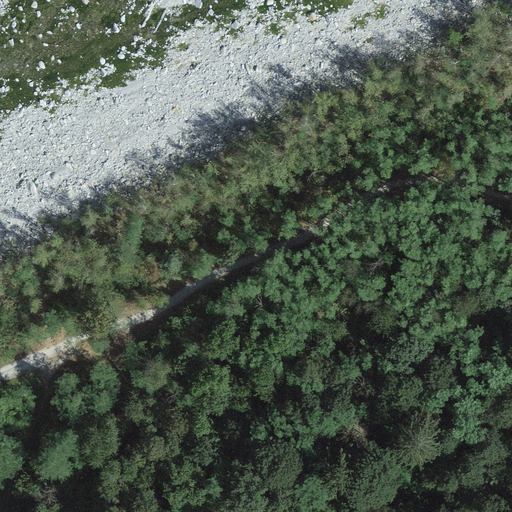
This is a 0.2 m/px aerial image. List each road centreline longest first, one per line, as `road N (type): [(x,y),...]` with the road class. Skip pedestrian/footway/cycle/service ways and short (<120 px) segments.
road 1 (track): [(0,374),(408,189),(511,190)]
road 2 (unknown): [(408,189),(393,229),(371,390),(332,511)]
